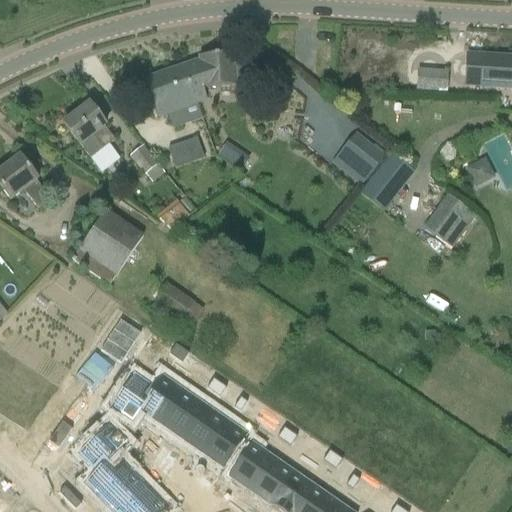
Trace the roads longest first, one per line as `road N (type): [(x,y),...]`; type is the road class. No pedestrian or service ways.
road 1 (tertiary): [(207,13),(291,8),(511,21)]
road 2 (tertiary): [(0,76),(122,28),(207,13)]
road 3 (residential): [(137,343),(30,487)]
